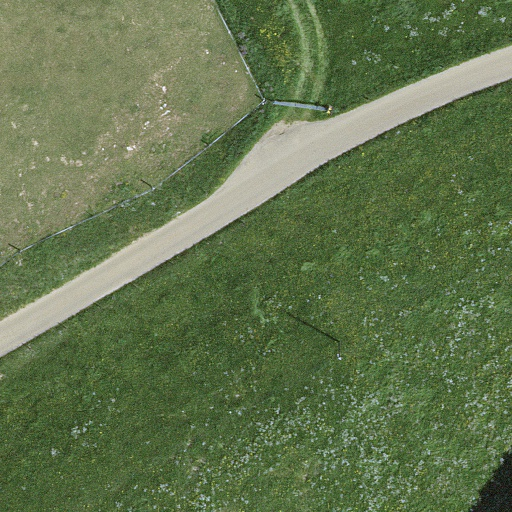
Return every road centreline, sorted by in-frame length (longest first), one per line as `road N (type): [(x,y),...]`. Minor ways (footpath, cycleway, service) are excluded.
road 1 (unclassified): [(511,68),(294,149),(0,332)]
road 2 (track): [(236,0),(293,104),(294,149)]
